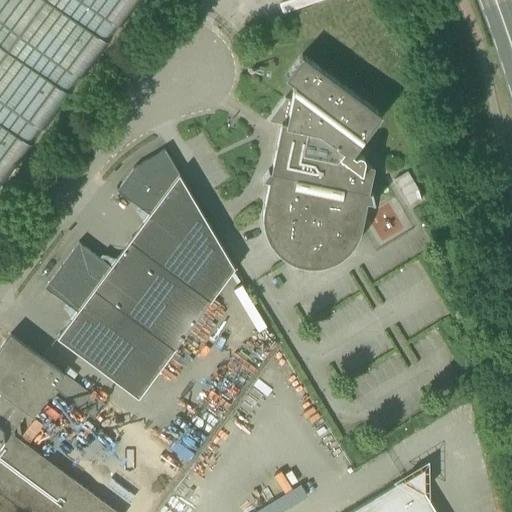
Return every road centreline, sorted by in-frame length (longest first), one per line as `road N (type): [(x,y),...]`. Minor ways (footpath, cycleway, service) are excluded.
road 1 (unclassified): [(0,283),(109,140),(190,77)]
road 2 (unknown): [(340,489),(436,440),(458,459),(480,511)]
road 3 (unknown): [(219,511),(254,459),(277,444),(305,459),(325,486),(340,489)]
